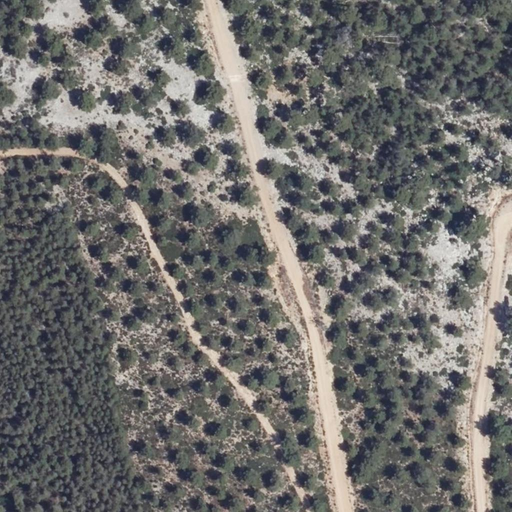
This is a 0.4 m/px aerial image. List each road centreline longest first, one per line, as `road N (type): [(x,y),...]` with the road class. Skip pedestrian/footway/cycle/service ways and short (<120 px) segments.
road 1 (track): [(211,0),(312,332),(344,511)]
road 2 (track): [(474,511),(468,414),(488,221),(511,218)]
